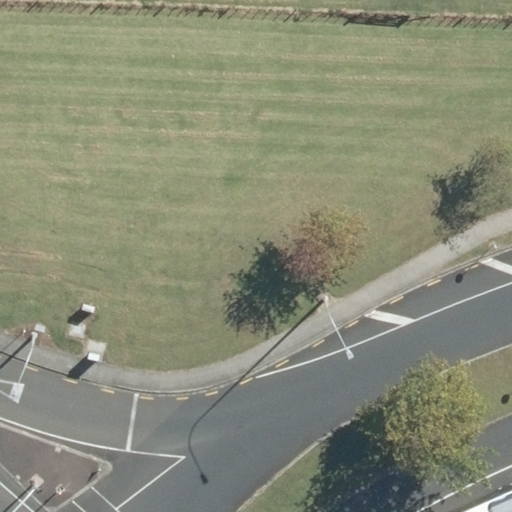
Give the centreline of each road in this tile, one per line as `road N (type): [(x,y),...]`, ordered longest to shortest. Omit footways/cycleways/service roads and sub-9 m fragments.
road 1 (secondary): [(244,428),(380,355),(511,302)]
road 2 (primary): [(0,381),(133,420),(244,428)]
road 3 (secondary): [(153,511),(244,428)]
